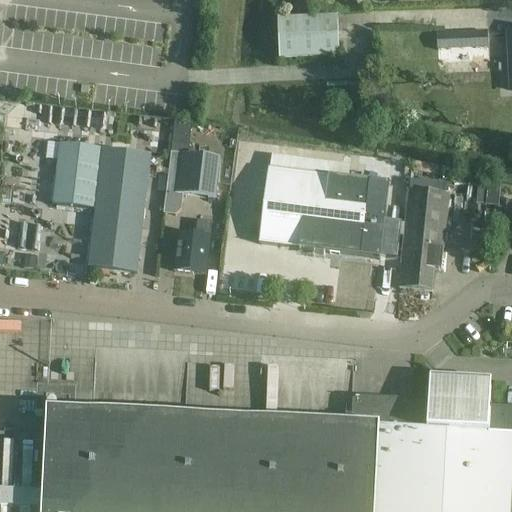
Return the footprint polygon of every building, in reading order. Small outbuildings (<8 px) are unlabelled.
[(339,59),(337,18),(277,21),(279,61),(339,59)] [(488,29),(450,29),(450,55),(488,55),(488,29)] [(109,125),(118,128),(125,108),(115,105),(109,125)] [(88,270),(136,276),(150,157),(60,146),(52,207),(95,212),(88,270)] [(215,200),(219,160),(170,155),(163,216),(175,217),(181,212),(183,196),(215,200)] [(362,258),(371,184),(349,181),(268,171),(259,245),(362,258)] [(30,190),(31,213),(47,212),(46,189),(30,190)] [(396,291),(429,295),(432,273),(439,274),(449,198),(409,193),(396,291)] [(54,226),(53,259),(70,260),(71,227),(54,226)] [(179,236),(174,272),(206,276),(212,228),(203,227),(201,239),(179,236)] [(11,258),(33,259),(33,245),(12,244),(11,258)] [(19,327),(39,328),(40,315),(19,314),(19,327)] [(511,511),(511,411),(491,410),(491,409),(489,408),(490,387),(429,384),(428,407),(426,407),(410,406),(405,401),(360,399),(360,403),(352,403),(351,428),(48,416),(44,511),(511,511)]
